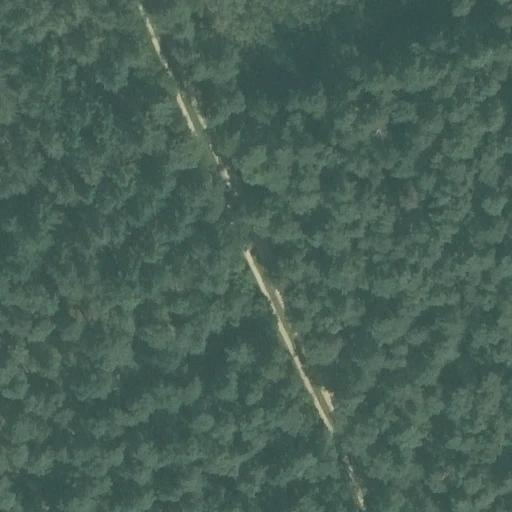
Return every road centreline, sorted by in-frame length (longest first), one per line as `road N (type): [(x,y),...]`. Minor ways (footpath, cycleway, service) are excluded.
road 1 (track): [(159,0),(374,511)]
road 2 (track): [(211,122),(473,0)]
